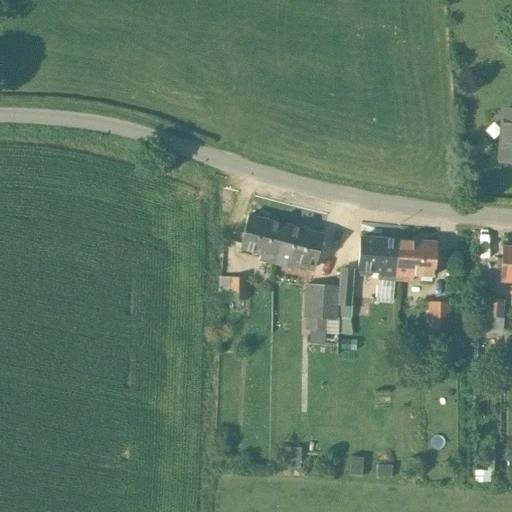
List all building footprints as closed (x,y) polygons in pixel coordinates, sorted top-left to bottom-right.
[(511,110),(504,110),(500,161),(511,161),(511,110)] [(285,226),(248,216),(240,248),(260,253),(259,259),(275,263),(285,226)] [(322,235),(285,226),(275,263),(292,268),(293,262),(314,267),(322,235)] [(398,240),(359,237),(357,271),(379,272),(378,278),(395,279),(398,240)] [(437,243),(398,240),(395,279),(412,280),(413,274),(434,276),(437,243)] [(511,247),(503,247),(501,280),(511,280),(511,247)] [(354,270),(340,269),(338,286),(339,287),(338,305),(350,306),(351,305),(354,270)] [(246,278),(221,278),(221,299),(246,299),(246,278)] [(338,286),(309,284),(306,316),(307,316),(326,317),(337,318),(338,305),(338,287),(338,286)] [(504,301),(488,300),(487,318),(503,319),(504,301)] [(450,302),(429,302),(429,330),(449,330),(450,302)] [(350,306),(338,305),(338,314),(350,315),(350,306)] [(326,317),(307,316),(306,328),(325,329),(326,317)] [(300,448),(282,449),(282,461),(300,461),(300,448)]
